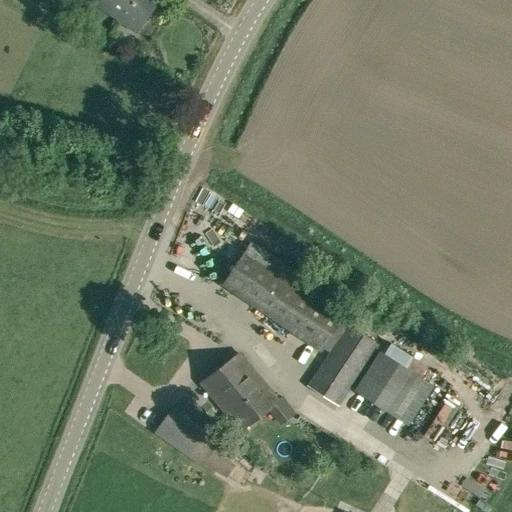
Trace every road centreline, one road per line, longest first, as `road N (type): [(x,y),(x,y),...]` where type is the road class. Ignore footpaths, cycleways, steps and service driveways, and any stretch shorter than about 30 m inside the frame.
road 1 (tertiary): [(42,511),(177,170),(260,0)]
road 2 (track): [(167,196),(135,184),(117,191),(50,187),(0,170)]
